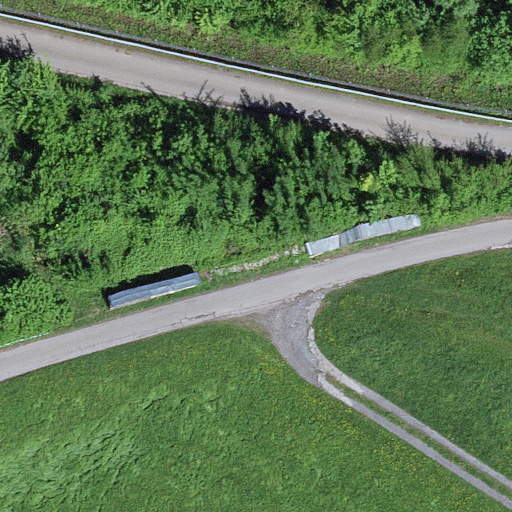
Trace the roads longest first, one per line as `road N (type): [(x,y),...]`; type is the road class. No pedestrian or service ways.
road 1 (track): [(511,331),(414,296),(264,284),(314,372),(511,506)]
road 2 (track): [(511,232),(264,284),(0,369)]
road 3 (unclassified): [(511,142),(0,37)]
